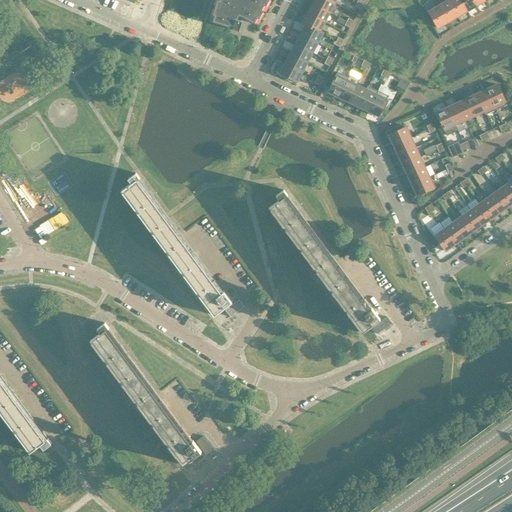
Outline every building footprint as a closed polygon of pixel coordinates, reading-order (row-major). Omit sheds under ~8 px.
[(216,0),(212,15),(214,15),(212,21),(224,25),(229,28),(230,25),(233,26),(232,29),(239,31),(242,21),(237,20),(239,16),(243,17),(254,23),(257,18),(259,19),(263,10),(262,9),(264,5),(266,6),(268,0),(216,0)] [(313,0),(311,4),(328,13),(333,4),(326,0),(313,0)] [(440,0),(437,2),(436,3),(438,6),(439,5),(448,22),(457,17),(448,0),(440,0)] [(448,0),(457,17),(467,11),(460,0),(448,0)] [(460,0),(467,11),(476,6),(472,0),(460,0)] [(306,13),(322,23),(328,13),(311,4),(306,13)] [(438,6),(428,11),(438,28),(448,22),(439,5),(438,6)] [(300,23),(303,25),(317,33),(322,23),(306,13),(300,23)] [(298,34),(314,44),(320,34),(317,33),(303,25),(298,34)] [(292,44),(309,53),(314,44),(298,34),(292,44)] [(287,54),(303,63),(309,53),(292,44),(287,54)] [(281,63),(298,73),(303,63),(287,54),(281,63)] [(276,73),(292,82),(298,73),(281,63),(276,73)] [(340,67),(328,92),(338,97),(350,72),(340,67)] [(350,72),(338,97),(348,102),(356,85),(361,75),(352,70),(350,72)] [(506,105),(497,84),(486,89),(496,110),(506,105)] [(356,85),(348,102),(358,106),(366,89),(356,85)] [(378,91),(368,111),(378,116),(383,107),(385,108),(388,101),(386,100),(391,90),(380,85),(378,91)] [(366,89),(358,106),(368,111),(378,91),(368,86),(366,89)] [(496,110),(486,89),(476,94),(486,114),(496,110)] [(486,114),(476,94),(466,98),(474,116),(484,111),(485,115),(486,114)] [(474,116),(466,98),(457,103),(465,120),(474,116)] [(465,120),(457,103),(447,108),(455,125),(465,120)] [(455,125),(447,108),(436,113),(444,130),(455,125)] [(467,121),(445,129),(447,134),(468,126),(467,121)] [(411,137),(406,127),(405,127),(404,125),(397,128),(398,130),(388,135),(393,146),(411,137)] [(415,147),(411,137),(393,146),(398,155),(415,147)] [(420,157),(415,147),(398,155),(403,165),(420,157)] [(424,167),(420,157),(403,165),(407,175),(424,167)] [(429,177),(424,167),(407,175),(412,185),(429,177)] [(446,169),(433,175),(434,178),(438,178),(448,174),(448,172),(446,169)] [(214,315),(224,308),(225,307),(226,309),(225,310),(231,317),(231,316),(243,306),(244,307),(239,300),(230,306),(229,304),(232,302),(223,290),(223,291),(139,178),(136,173),(128,178),(129,179),(129,180),(131,183),(121,190),(214,315)] [(434,187),(429,177),(412,185),(417,196),(434,187)] [(511,203),(511,193),(506,185),(497,191),(508,206),(511,203)] [(361,332),(371,325),(373,324),(374,326),(373,327),(378,334),(379,334),(378,333),(391,324),(392,324),(386,317),(378,323),(377,321),(380,319),(371,308),(359,292),(287,195),(283,190),(276,195),(279,200),(269,208),(361,332)] [(508,206),(497,191),(488,197),(499,213),(508,206)] [(499,213),(488,197),(479,203),(490,219),(499,213)] [(490,219),(479,203),(470,210),(481,225),(490,219)] [(481,225),(470,210),(461,216),(472,231),(481,225)] [(472,231),(461,216),(453,222),(464,238),(472,231)] [(464,238),(453,222),(444,228),(455,244),(464,238)] [(455,244),(444,228),(434,235),(445,251),(455,244)] [(91,335),(92,334),(98,329),(98,328),(91,319),(84,325),(91,335)] [(105,323),(98,328),(98,329),(92,334),(95,337),(90,340),(183,465),(201,452),(200,451),(202,449),(206,455),(213,449),(212,449),(203,437),(203,436),(196,441),(199,445),(197,447),(192,440),(192,441),(108,328),(109,328),(105,323)] [(47,438),(0,374),(0,410),(30,451),(41,444),(44,448),(47,446),(51,442),(47,437),(47,438)]
